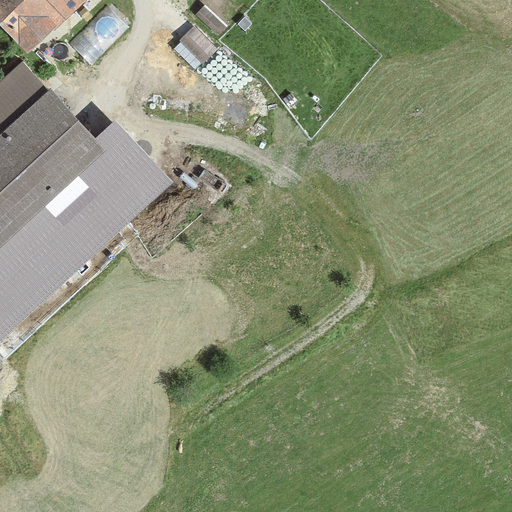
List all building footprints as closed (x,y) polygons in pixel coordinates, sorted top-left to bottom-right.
[(0,0),(0,18),(32,52),(88,0),(0,0)] [(219,40),(237,20),(218,2),(200,22),(219,40)] [(110,8),(85,30),(103,50),(128,28),(110,8)] [(0,136),(49,94),(24,65),(0,86),(0,136)] [(0,136),(0,253),(107,161),(49,94),(0,136)]
